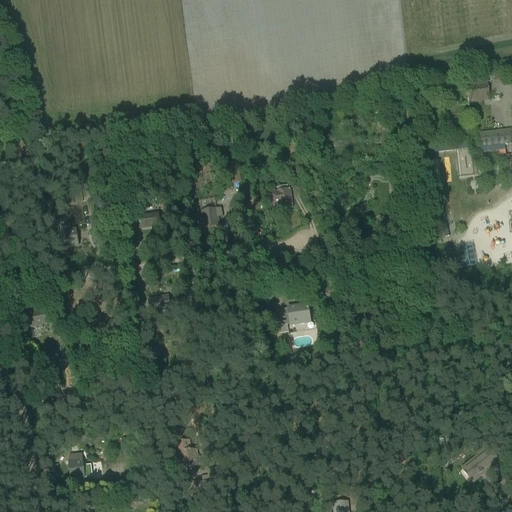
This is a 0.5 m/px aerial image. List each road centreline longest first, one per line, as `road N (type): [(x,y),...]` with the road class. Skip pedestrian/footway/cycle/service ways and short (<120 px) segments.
road 1 (track): [(0,291),(297,245)]
road 2 (track): [(38,511),(23,410),(0,370)]
